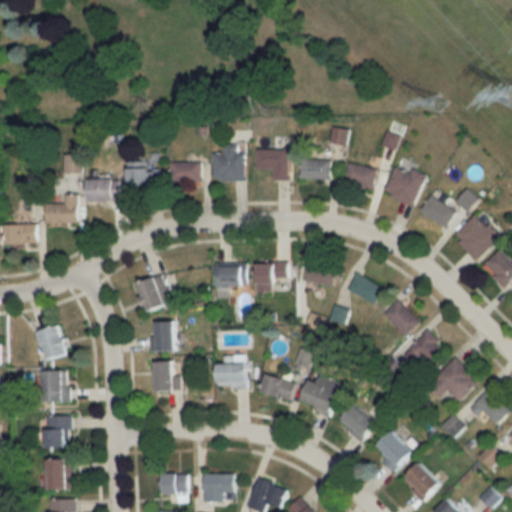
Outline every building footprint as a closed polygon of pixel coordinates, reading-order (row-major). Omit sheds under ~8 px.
[(349,129),(334,127),(333,142),(347,143),(349,129)] [(246,152),(240,152),(240,144),(226,144),(226,153),(215,153),(215,180),(246,180),(246,152)] [(276,179),(290,179),(290,149),(259,149),(259,168),(276,168),(276,179)] [(303,178),(332,178),(332,158),(303,158),(303,178)] [(204,181),(204,161),(173,161),(173,181),(204,181)] [(374,189),(379,169),(352,162),(347,182),(374,189)] [(427,177),(399,163),(385,192),(413,205),(427,177)] [(164,167),(130,167),(130,188),(164,188),(164,167)] [(90,199),(122,199),(122,178),(90,178),(90,199)] [(79,194),(67,194),(67,203),(48,203),(48,222),(79,222),(79,194)] [(422,210),(448,227),(458,211),(432,194),(422,210)] [(479,259),(504,234),(491,221),(488,225),(477,214),(455,235),(479,259)] [(39,223),(7,223),(7,242),(39,242),(39,223)] [(506,286),(511,279),(511,258),(502,248),(485,265),(506,286)] [(259,290),(276,290),(276,279),(290,279),(290,261),(259,261),(259,290)] [(305,280),(336,284),(339,265),(308,261),(305,280)] [(218,262),(218,286),(250,286),(249,262),(218,262)] [(386,287),(358,272),(349,289),(377,304),(386,287)] [(176,300),(165,273),(140,284),(151,311),(176,300)] [(422,321),(400,299),(386,313),(408,335),(422,321)] [(177,350),(177,321),(154,321),(154,350),(177,350)] [(71,353),(62,324),(38,332),(47,360),(71,353)] [(433,368),(451,350),(429,330),(406,354),(415,363),(421,356),(433,368)] [(221,387),(249,387),(249,358),(221,358),(221,387)] [(461,400),(480,381),(456,358),(430,385),(443,397),(450,389),(461,400)] [(157,361),(157,390),(183,389),(183,375),(177,375),(177,361),(157,361)] [(70,370),(46,370),(46,402),(70,402),(70,370)] [(298,383),(270,372),(263,389),(292,400),(298,383)] [(331,417),(347,385),(321,372),(317,380),(314,378),(304,398),(320,406),(318,410),(331,417)] [(511,410),(490,389),(473,406),(481,414),(485,409),(499,423),(511,410)] [(341,422),(364,441),(380,422),(357,403),(341,422)] [(73,446),(73,415),(48,415),(48,446),(73,446)] [(397,470),(416,451),(394,430),(376,449),(397,470)] [(75,459),(50,459),(50,488),(75,488),(75,459)] [(426,501),(443,483),(422,462),(405,479),(426,501)] [(190,472),(164,472),(164,493),(190,493),(190,472)] [(205,473),(205,501),(226,501),(226,492),(237,492),(237,473),(205,473)] [(290,487),(259,478),(251,507),(267,511),(269,503),(284,508),(290,487)] [(319,511),(303,496),(290,509),(293,511),(319,511)] [(436,511),(437,511),(464,511),(450,497),(436,511)] [(75,511),(75,499),(51,499),(51,511),(75,511)]
